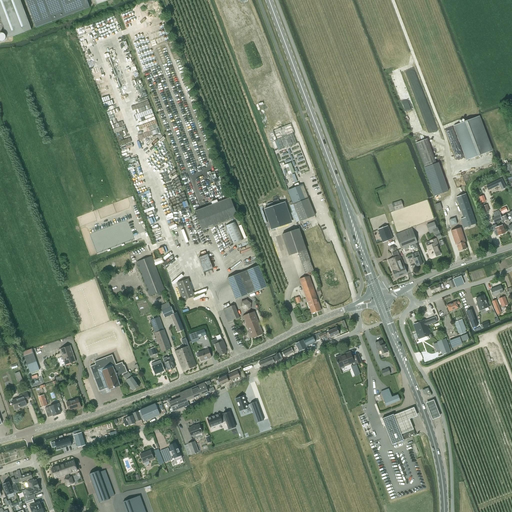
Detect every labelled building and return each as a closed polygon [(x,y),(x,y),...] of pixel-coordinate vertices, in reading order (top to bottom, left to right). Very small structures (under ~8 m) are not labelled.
[(31,29),(20,0),(0,0),(0,20),(7,39),(31,29)] [(89,8),(86,0),(25,0),(36,28),(89,8)] [(413,70),(406,73),(419,103),(423,101),(424,104),(427,103),(413,70)] [(395,84),(405,111),(411,109),(401,82),(395,84)] [(479,116),(453,126),(466,160),(492,151),(479,116)] [(293,134),(274,141),(278,150),(296,143),(293,134)] [(436,163),(427,139),(415,143),(424,167),(436,163)] [(290,163),(284,165),(288,175),(294,173),(290,163)] [(438,163),(424,168),(434,196),(448,191),(438,163)] [(501,179),(488,185),(490,189),(499,185),(501,189),(506,187),(501,179)] [(288,191),(293,204),(305,200),(300,186),(288,191)] [(463,228),(476,224),(472,212),(465,194),(456,197),(464,218),(460,219),(463,228)] [(238,217),(230,197),(194,211),(203,234),(207,232),(206,229),(238,217)] [(315,216),(308,198),(305,200),(293,204),(300,222),(315,216)] [(394,211),(403,208),(401,201),(391,204),(394,211)] [(288,224),(281,203),(264,209),(271,230),(288,224)] [(493,223),(502,220),(500,215),(491,218),(493,223)] [(235,222),(226,225),(232,243),(242,240),(235,222)] [(429,234),(434,232),(435,236),(436,235),(439,234),(440,234),(437,227),(435,222),(426,225),(429,234)] [(505,233),(502,225),(497,227),(496,225),(492,226),(496,237),(505,233)] [(378,230),(383,243),(392,239),(388,226),(378,230)] [(459,252),(466,249),(464,242),(465,242),(460,228),(451,231),(456,245),(457,245),(459,252)] [(299,279),(311,314),(321,311),(309,276),(314,274),(306,250),(299,229),(282,235),(289,256),(298,253),(306,277),(299,279)] [(401,249),(416,243),(411,229),(396,235),(401,249)] [(430,241),(432,245),(427,247),(430,254),(429,254),(430,259),(440,255),(437,247),(439,246),(436,239),(430,241)] [(396,252),(392,253),(394,258),(398,269),(399,270),(400,270),(401,271),(402,270),(404,275),(407,274),(400,256),(398,256),(396,252)] [(416,267),(423,264),(418,252),(412,254),(416,267)] [(198,258),(203,273),(213,269),(207,254),(198,258)] [(149,296),(164,290),(151,257),(137,262),(149,296)] [(394,258),(388,260),(395,279),(404,275),(402,270),(401,271),(400,270),(399,270),(398,269),(394,258)] [(227,278),(236,300),(267,288),(258,266),(227,278)] [(334,267),(328,269),(329,271),(324,272),(326,280),(337,276),(334,267)] [(456,288),(464,284),(461,277),(453,280),(456,288)] [(177,283),(183,301),(194,297),(188,279),(177,283)] [(431,293),(441,289),(439,285),(429,289),(431,293)] [(493,296),(503,292),(500,286),(491,289),(493,296)] [(484,309),(488,307),(484,296),(476,299),(478,306),(479,310),(480,310),(481,313),(485,311),(484,309)] [(505,297),(499,299),(502,307),(508,304),(505,297)] [(241,302),(240,308),(245,311),(250,309),(251,304),(246,300),(241,302)] [(455,302),(446,306),(449,312),(458,308),(457,305),(459,304),(458,301),(456,302),(455,302)] [(171,307),(169,303),(160,306),(162,311),(165,318),(174,314),(171,307)] [(228,322),(239,318),(235,305),(223,310),(228,322)] [(472,309),(466,311),(470,321),(473,327),(477,326),(478,325),(476,319),(472,309)] [(252,339),(263,334),(254,312),(243,316),(252,339)] [(162,352),(171,349),(159,317),(150,320),(162,352)] [(417,323),(419,328),(422,327),(428,325),(426,320),(417,323)] [(460,335),(466,333),(465,330),(466,330),(462,320),(454,323),(458,333),(459,333),(460,335)] [(424,328),(427,336),(428,335),(430,338),(432,338),(428,325),(422,327),(423,328),(424,328)] [(326,333),(325,332),(318,335),(318,333),(314,334),(317,340),(327,336),(328,338),(330,337),(331,337),(339,333),(337,327),(328,331),(328,332),(326,333)] [(420,332),(416,333),(418,339),(427,336),(424,328),(423,328),(422,327),(419,328),(420,332)] [(196,332),(190,334),(192,340),(198,338),(206,335),(204,329),(196,332)] [(312,336),(304,340),(307,346),(315,342),(312,336)] [(452,348),(462,344),(459,337),(449,341),(452,348)] [(189,346),(186,338),(181,340),(183,345),(185,344),(186,347),(175,351),(183,371),(196,366),(189,346)] [(215,345),(219,356),(227,353),(225,349),(226,348),(223,341),(222,339),(217,340),(216,339),(211,341),(213,346),(215,345)] [(382,354),(388,352),(385,345),(383,345),(382,341),(375,343),(378,352),(381,351),(382,354)] [(302,342),(295,345),(298,351),(304,348),(302,342)] [(70,346),(60,350),(65,365),(76,362),(70,346)] [(280,352),(276,354),(278,360),(278,361),(279,362),(283,360),(281,355),(283,354),(284,357),(293,352),(291,348),(282,352),(280,353),(280,352)] [(40,370),(32,349),(23,353),(29,369),(30,374),(40,370)] [(205,359),(211,357),(208,349),(198,353),(198,354),(197,355),(198,358),(200,357),(201,361),(206,360),(205,359)] [(344,356),(336,359),(339,367),(344,365),(344,366),(352,363),(353,365),(351,366),(355,376),(360,374),(356,365),(361,363),(358,355),(351,357),(350,353),(344,355),(344,356)] [(123,375),(129,373),(128,371),(127,372),(124,365),(123,365),(122,362),(116,365),(112,355),(95,362),(96,364),(90,367),(99,391),(109,388),(109,390),(120,386),(118,379),(119,379),(118,377),(123,375)] [(274,363),(278,361),(278,360),(276,356),(259,363),(261,368),(274,363)] [(167,357),(163,358),(168,371),(175,368),(173,363),(174,363),(172,357),(167,358),(167,357)] [(152,367),(154,372),(155,375),(164,371),(160,360),(151,364),(152,367)] [(381,371),(382,372),(384,377),(390,374),(387,368),(381,371)] [(226,376),(218,380),(221,385),(222,385),(224,384),(225,383),(229,382),(228,381),(231,380),(240,376),(237,371),(229,375),(226,376)] [(19,372),(14,374),(18,383),(23,381),(19,372)] [(129,373),(123,375),(127,381),(126,381),(133,391),(139,387),(129,373)] [(190,389),(194,398),(208,392),(204,383),(190,389)] [(429,396),(432,395),(428,388),(422,390),(424,394),(429,396)] [(194,398),(190,389),(183,391),(187,401),(194,398)] [(386,406),(400,400),(398,395),(391,397),(388,389),(380,392),(386,406)] [(178,403),(180,408),(189,405),(187,401),(183,391),(179,393),(181,397),(176,399),(178,403)] [(25,401),(29,399),(27,393),(19,396),(20,397),(12,400),(16,409),(27,405),(25,401)] [(48,405),(44,395),(38,396),(42,407),(48,405)] [(243,396),(235,399),(240,411),(248,408),(251,407),(256,423),(263,420),(257,402),(249,404),(250,405),(247,406),(244,396),(243,396)] [(77,409),(81,408),(78,399),(67,403),(69,410),(77,408),(77,409)] [(178,403),(176,399),(171,401),(169,402),(173,411),(180,408),(178,403)] [(433,400),(425,403),(431,420),(440,416),(433,400)] [(155,403),(140,410),(144,421),(159,415),(155,403)] [(53,416),(61,414),(58,404),(45,408),(48,417),(53,415),(53,416)] [(417,415),(414,407),(393,415),(400,433),(413,428),(409,418),(417,415)] [(136,421),(141,419),(140,415),(139,415),(138,411),(133,413),(136,421)] [(219,414),(207,418),(210,427),(222,423),(222,422),(225,421),(228,429),(235,427),(230,412),(223,414),(223,415),(220,416),(220,415),(219,414)] [(393,415),(393,414),(382,418),(392,444),(403,440),(415,435),(413,428),(400,433),(393,415)] [(125,427),(135,423),(132,415),(122,419),(125,427)] [(191,436),(202,432),(199,424),(188,428),(191,436)] [(81,432),(73,435),(77,447),(85,445),(81,432)] [(69,437),(55,442),(57,450),(72,445),(69,437)] [(192,454),(198,452),(194,441),(188,444),(192,454)] [(176,443),(169,446),(171,451),(169,452),(171,456),(173,455),(175,461),(182,458),(176,443)] [(168,448),(160,451),(165,462),(172,459),(168,448)] [(153,459),(150,450),(140,454),(143,463),(144,463),(145,466),(150,464),(148,461),(153,459)] [(65,475),(66,478),(64,479),(67,486),(73,483),(71,477),(69,477),(68,474),(77,471),(74,460),(51,468),(55,478),(65,475)] [(19,478),(15,480),(16,483),(32,478),(31,473),(21,476),(19,470),(16,471),(19,478)] [(105,470),(100,472),(99,471),(89,474),(99,503),(110,499),(109,497),(114,495),(105,470)] [(36,483),(35,479),(26,482),(28,489),(33,487),(34,488),(39,486),(37,482),(36,483)] [(16,484),(13,485),(12,485),(13,487),(11,488),(9,482),(3,484),(4,488),(5,492),(6,492),(7,495),(13,493),(13,494),(19,492),(16,484)] [(33,487),(28,489),(25,490),(28,498),(27,498),(28,501),(35,499),(34,494),(41,491),(39,486),(34,488),(33,487)] [(145,511),(140,496),(123,502),(126,511),(145,511)] [(26,504),(29,511),(31,511),(43,508),(41,504),(40,505),(39,502),(33,504),(32,501),(26,504)]
